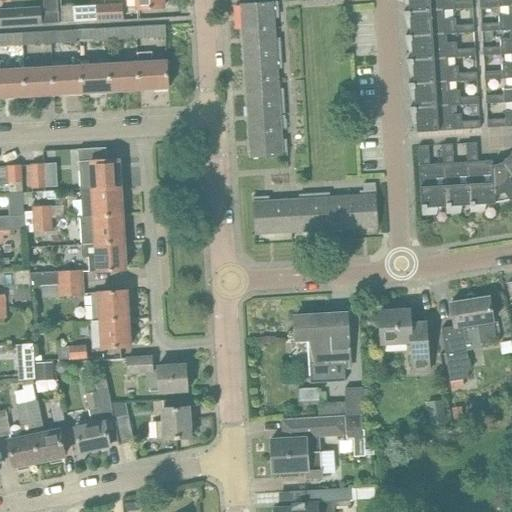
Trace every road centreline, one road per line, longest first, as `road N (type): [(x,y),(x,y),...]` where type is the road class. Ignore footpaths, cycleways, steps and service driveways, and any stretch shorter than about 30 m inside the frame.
road 1 (residential): [(226,343),(162,345),(157,336),(143,126)]
road 2 (residential): [(401,269),(384,0)]
road 3 (residential): [(0,508),(232,459)]
road 4 (residential): [(223,281),(401,269)]
road 5 (residential): [(223,281),(212,122)]
road 6 (residential): [(0,134),(143,126)]
road 7 (residential): [(212,122),(203,0)]
